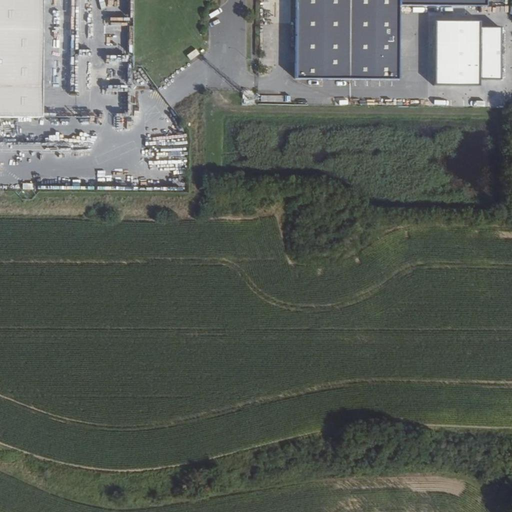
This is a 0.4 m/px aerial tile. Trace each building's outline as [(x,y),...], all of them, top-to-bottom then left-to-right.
[(0,0),(0,116),(42,116),(43,0),(0,0)] [(399,6),(398,0),(295,0),(295,79),(397,80),(399,6)] [(127,26),(128,18),(108,17),(108,25),(127,26)] [(434,87),(479,87),(479,81),(501,81),(501,29),(480,29),(480,22),(434,22),(434,87)] [(190,60),(200,54),(196,48),(187,55),(190,60)]
